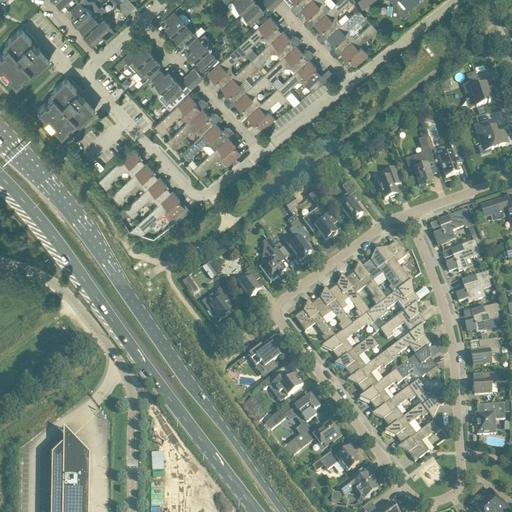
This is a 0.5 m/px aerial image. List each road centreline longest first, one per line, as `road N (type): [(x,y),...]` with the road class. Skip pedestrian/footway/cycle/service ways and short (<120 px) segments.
road 1 (residential): [(408,213),(441,299),(454,366),(462,473),(446,498),(425,502),(407,491),(276,311)]
road 2 (primary): [(282,511),(48,185),(0,135)]
road 3 (primary): [(0,177),(257,511)]
road 4 (unclassified): [(131,511),(130,394),(117,359),(60,289),(0,262)]
road 5 (residential): [(260,151),(211,192),(195,195),(91,91),(85,73)]
road 6 (residential): [(276,311),(283,298),(408,213)]
road 7 (residential): [(458,0),(347,84)]
